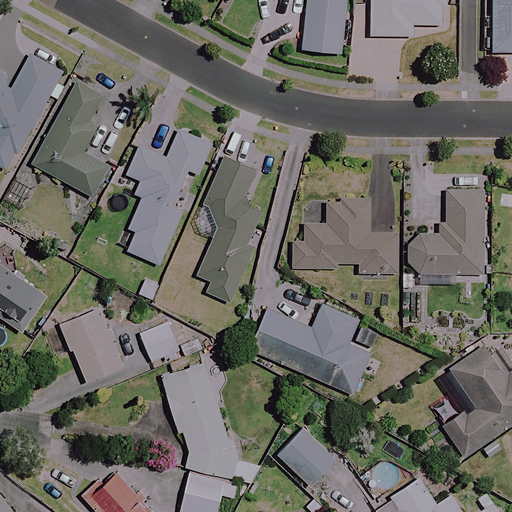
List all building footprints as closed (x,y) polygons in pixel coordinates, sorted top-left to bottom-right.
[(309,0),(304,50),(342,54),(348,0),(309,0)] [(372,0),(372,36),(413,37),(413,25),(441,25),(441,7),(446,7),(446,0),(372,0)] [(511,0),(494,0),(493,52),(511,52),(511,0)] [(0,74),(0,166),(10,172),(63,71),(32,54),(16,83),(0,74)] [(105,98),(79,83),(34,165),(93,198),(110,168),(86,154),(97,134),(88,129),(105,98)] [(278,146),(236,128),(193,229),(215,239),(199,276),(212,281),(207,292),(234,304),(258,249),(254,247),(269,214),(252,207),(278,146)] [(212,146),(179,131),(166,158),(140,147),(128,174),(141,180),(135,194),(142,197),(128,227),(137,230),(128,251),(160,265),(184,212),(172,207),(189,170),(199,175),(212,146)] [(395,159),(372,160),(372,202),(327,203),(327,225),(306,225),(306,243),(292,243),(292,270),(338,269),(338,265),(360,264),(360,273),(397,273),(395,159)] [(421,274),(424,275),(485,275),(485,190),(446,190),(446,235),(424,235),(421,236),(418,239),(416,241),(414,244),(412,247),(411,250),(411,253),(411,257),(411,260),(412,263),(414,266),(416,269),(418,272),(421,274)] [(48,296),(0,264),(0,317),(24,333),(48,296)] [(359,322),(323,306),(313,329),(269,310),(252,350),(353,394),(371,354),(349,345),(359,322)] [(125,366),(99,307),(61,324),(88,383),(125,366)] [(180,351),(168,322),(140,333),(152,362),(180,351)] [(511,371),(509,373),(488,341),(436,376),(452,401),(438,411),(446,424),(444,425),(464,456),(511,424),(511,371)] [(190,469),(239,481),(253,484),(258,465),(240,461),(234,439),(229,440),(206,362),(161,376),(179,433),(183,432),(189,451),(186,468),(190,469)] [(336,460),(303,428),(278,454),(311,486),(336,460)] [(153,511),(114,469),(84,496),(98,511),(153,511)] [(235,498),(239,481),(190,469),(179,511),(217,511),(222,495),(235,498)] [(436,505),(419,478),(391,496),(401,511),(399,511),(462,511),(452,495),(436,505)] [(15,511),(0,490),(0,511),(15,511)] [(498,511),(488,495),(480,500),(487,511),(498,511)]
